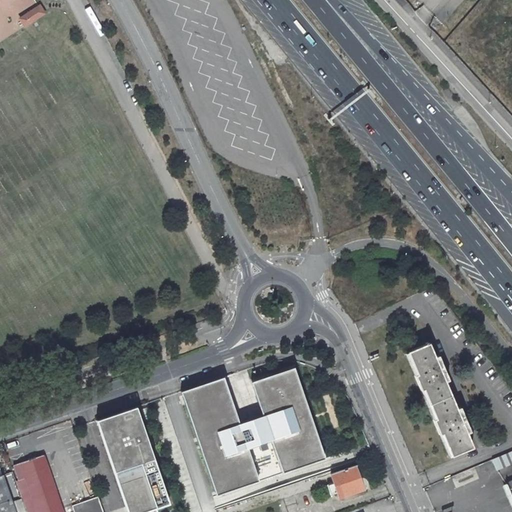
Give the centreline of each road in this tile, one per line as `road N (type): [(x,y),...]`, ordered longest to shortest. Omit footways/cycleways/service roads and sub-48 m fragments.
road 1 (trunk): [(271,0),(511,291)]
road 2 (unclassified): [(74,0),(218,279),(244,297)]
road 3 (trunk): [(511,239),(315,0)]
road 4 (trunk): [(511,199),(332,0)]
road 5 (tertiary): [(227,222),(118,0)]
road 6 (tertiary): [(0,430),(224,352)]
road 7 (unclassified): [(511,138),(385,0)]
road 8 (tertiary): [(415,511),(347,350)]
